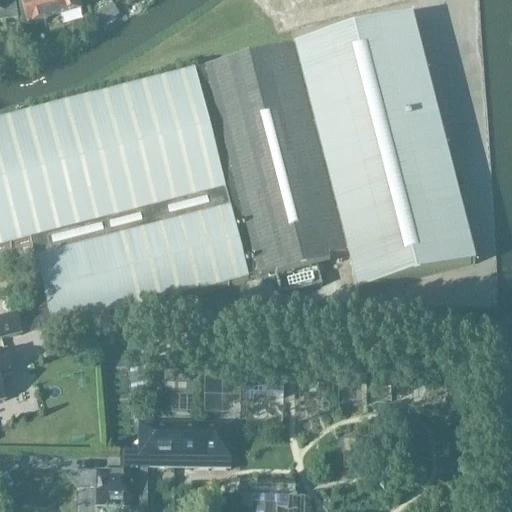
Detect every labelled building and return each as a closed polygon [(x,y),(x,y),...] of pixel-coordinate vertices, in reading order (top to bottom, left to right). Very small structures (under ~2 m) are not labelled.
[(0,0),(0,22),(18,20),(14,0),(0,0)] [(26,0),(20,2),(27,27),(82,11),(78,0),(26,0)] [(101,27),(118,16),(111,6),(94,16),(101,27)] [(90,228),(30,243),(40,283),(48,311),(53,332),(85,324),(349,256),(358,295),(475,265),(446,154),(411,19),(308,46),(294,49),(195,75),(225,193),(90,228)] [(0,250),(30,243),(90,228),(225,193),(195,75),(26,118),(24,109),(0,115),(0,250)] [(0,320),(0,341),(1,341),(20,336),(16,320),(15,317),(0,320)] [(0,403),(4,403),(0,385),(0,379),(11,376),(6,353),(4,354),(0,354),(0,403)] [(230,471),(230,459),(230,427),(138,425),(138,454),(120,454),(119,474),(96,474),(96,509),(124,510),(124,511),(145,511),(146,470),(230,471)]
